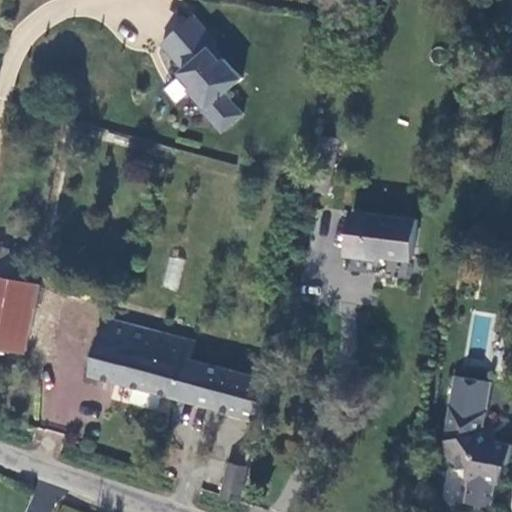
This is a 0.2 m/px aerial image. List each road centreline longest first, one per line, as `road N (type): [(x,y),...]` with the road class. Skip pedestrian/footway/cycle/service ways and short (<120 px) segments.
road 1 (unknown): [(284,511),(357,293)]
road 2 (unclassified): [(170,511),(0,455)]
